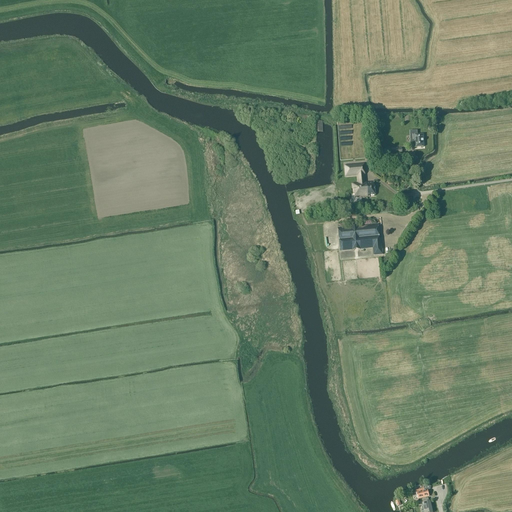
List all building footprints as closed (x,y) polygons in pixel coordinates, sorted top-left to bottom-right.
[(323,132),(322,121),(314,121),(315,133),(323,132)] [(422,135),(413,136),(414,139),(409,140),(410,143),(414,143),(414,148),(423,148),(422,135)] [(354,194),(354,198),(367,197),(367,196),(375,195),(373,182),(365,183),(364,175),(363,164),(345,166),(345,177),(357,175),(358,184),(352,184),(353,194),(354,194)] [(381,244),(379,245),(378,225),(338,229),(340,251),(373,248),(374,255),(383,255),(382,249),(381,244)] [(416,491),(418,499),(429,496),(427,488),(416,491)] [(423,503),(422,503),(424,511),(422,511),(421,511),(432,511),(430,501),(429,502),(428,499),(422,500),(423,503)]
